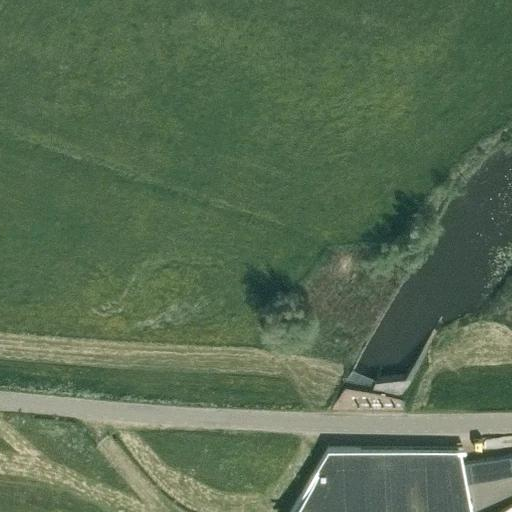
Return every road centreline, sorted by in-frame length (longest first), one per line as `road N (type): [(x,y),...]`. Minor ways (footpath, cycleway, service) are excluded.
road 1 (tertiary): [(511,423),(264,421),(0,399)]
road 2 (track): [(76,407),(167,511)]
